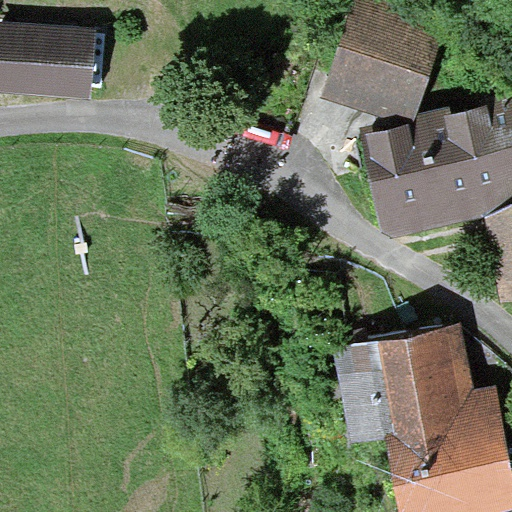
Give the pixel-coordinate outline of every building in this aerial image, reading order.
[(388,0),(354,0),(327,83),(362,97),(373,90),(412,102),(440,17),(388,0)] [(97,20),(0,14),(0,81),(94,86),(97,20)] [(511,201),(511,88),(365,115),(384,219),(396,225),(486,207),(511,201)] [(511,201),(486,207),(499,289),(511,286),(511,201)] [(389,412),(404,504),(507,487),(491,389),(465,393),(453,324),(343,342),(356,418),(389,412)]
